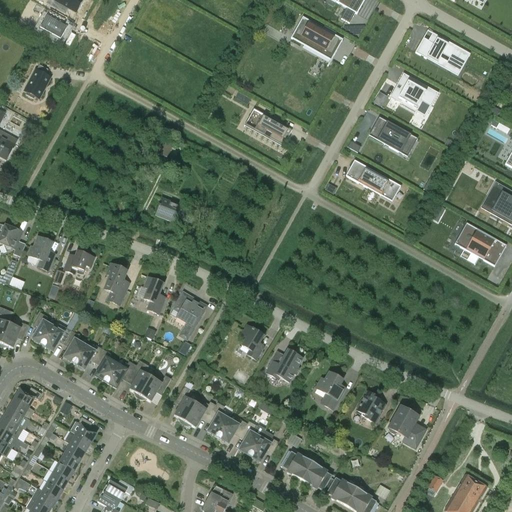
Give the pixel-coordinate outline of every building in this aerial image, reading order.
[(65,16),(66,15),(63,14),(66,9),(68,11),(68,9),(69,10),(76,14),(83,0),(48,0),(45,5),(65,16)] [(349,25),(355,14),(357,15),(358,13),(358,12),(361,6),(353,0),(330,0),(346,9),(340,20),(349,25)] [(49,11),(39,30),(60,42),(68,29),(63,26),(65,20),(49,11)] [(334,36),(302,18),(294,34),(306,41),(303,46),(331,62),(337,51),(328,47),(334,36)] [(423,40),(423,39),(415,54),(426,60),(427,58),(430,59),(434,62),(437,63),(440,59),(442,55),(449,59),(447,63),(457,69),(460,63),(463,64),(468,56),(469,57),(470,55),(456,47),(454,50),(447,46),(449,44),(432,34),(431,35),(432,35),(428,42),(427,44),(423,41),(423,40)] [(48,71),(39,66),(36,72),(36,71),(24,93),(27,94),(26,96),(33,100),(34,98),(38,100),(50,79),(45,76),(48,71)] [(396,89),(391,98),(415,112),(421,101),(430,106),(436,95),(437,95),(403,76),(398,85),(403,87),(400,92),(396,89)] [(507,92),(511,83),(511,78),(507,76),(501,88),(507,92)] [(248,107),(251,101),(239,94),(235,100),(248,107)] [(381,109),(384,103),(376,99),(373,104),(381,109)] [(491,108),(488,114),(495,118),(498,112),(491,108)] [(282,148),(292,131),(263,115),(254,130),(264,136),(266,131),(271,134),(269,139),(283,146),(282,148)] [(419,140),(402,131),(402,132),(396,129),(396,128),(380,119),(374,130),(371,137),(386,145),(385,146),(402,155),(407,145),(414,149),(419,140)] [(0,156),(7,160),(15,145),(0,137),(0,156)] [(156,154),(167,158),(174,141),(163,137),(156,154)] [(361,148),(350,142),(347,148),(357,154),(361,148)] [(354,162),(345,177),(392,203),(400,188),(354,162)] [(337,190),(329,185),(325,191),(334,196),(337,190)] [(511,226),(511,194),(496,185),(490,196),(493,197),(485,211),(503,221),(504,218),(510,222),(508,224),(511,226)] [(192,225),(197,213),(162,199),(155,216),(177,225),(179,220),(192,225)] [(438,207),(431,220),(437,224),(445,211),(438,207)] [(466,224),(454,245),(494,268),(506,247),(466,224)] [(0,245),(4,247),(6,253),(13,250),(15,251),(20,239),(17,238),(15,234),(17,231),(5,226),(4,227),(0,225),(0,245)] [(55,256),(49,253),(52,244),(37,238),(33,249),(31,248),(27,257),(40,262),(37,268),(48,273),(55,256)] [(73,263),(68,261),(64,272),(74,276),(76,270),(83,273),(85,267),(90,269),(94,259),(77,253),(73,263)] [(129,285),(122,282),(126,273),(111,266),(107,276),(110,277),(104,291),(111,294),(107,302),(119,307),(129,285)] [(0,285),(7,289),(10,281),(15,270),(8,268),(4,278),(3,279),(0,278),(0,285)] [(58,271),(53,284),(60,286),(64,274),(58,271)] [(165,299),(159,297),(163,285),(148,279),(144,289),(147,291),(143,301),(150,303),(146,311),(159,316),(165,299)] [(179,337),(187,342),(200,318),(198,317),(201,312),(196,309),(198,306),(193,303),(194,301),(183,294),(173,310),(179,314),(176,319),(186,325),(179,337)] [(88,319),(91,312),(85,310),(82,316),(88,319)] [(31,341),(42,347),(53,328),(45,323),(47,318),(40,314),(33,326),(38,329),(31,341)] [(0,347),(0,348),(9,325),(2,322),(4,317),(0,315),(0,347)] [(6,348),(7,347),(13,350),(18,337),(23,339),(28,327),(22,324),(20,329),(9,325),(0,348),(1,348),(2,349),(3,349),(5,348),(6,348)] [(264,348),(259,345),(264,337),(247,327),(241,336),(246,339),(241,347),(249,352),(246,356),(256,362),(264,348)] [(62,333),(53,328),(42,347),(53,353),(60,341),(65,344),(72,333),(64,328),(62,333)] [(148,331),(145,338),(152,341),(155,334),(148,331)] [(74,365),(85,346),(76,341),(79,337),(72,333),(65,344),(70,347),(63,359),(74,365)] [(185,356),(191,347),(184,343),(179,352),(185,356)] [(93,351),(85,346),(74,365),(84,372),(91,360),(96,363),(103,351),(96,347),(93,351)] [(105,384),(116,365),(108,360),(110,355),(103,351),(96,363),(101,366),(95,378),(105,384)] [(297,369),(302,360),(294,355),(295,354),(291,351),(290,353),(287,351),(279,366),(272,362),(265,374),(272,378),(274,376),(289,384),(294,375),(296,376),(299,370),(297,369)] [(137,399),(138,400),(151,378),(144,374),(149,367),(139,362),(136,367),(131,376),(136,379),(129,391),(135,394),(135,395),(136,397),(136,398),(137,399)] [(123,368),(116,365),(105,384),(116,390),(123,378),(128,381),(131,376),(136,367),(129,363),(127,365),(125,364),(123,368)] [(333,412),(344,392),(338,389),(342,381),(329,374),(325,382),(321,380),(316,390),(326,396),(321,405),(333,412)] [(161,384),(151,378),(138,400),(140,400),(141,401),(143,401),(145,400),(151,403),(158,392),(163,395),(171,380),(165,377),(161,384)] [(183,426),(195,404),(186,399),(190,391),(184,388),(175,402),(180,405),(174,417),(179,420),(179,421),(180,422),(180,423),(181,424),(182,425),(183,426)] [(14,400),(29,409),(34,399),(38,401),(41,395),(31,389),(27,395),(20,390),(14,400)] [(367,393),(356,412),(366,417),(364,419),(375,425),(385,406),(376,401),(377,399),(367,393)] [(23,418),(29,409),(14,400),(9,410),(23,418)] [(65,403),(59,413),(66,417),(72,407),(65,403)] [(202,408),(195,404),(183,426),(184,426),(185,427),(186,427),(188,427),(189,426),(190,426),(195,429),(202,418),(207,421),(209,418),(215,406),(210,403),(208,406),(205,404),(202,408)] [(207,433),(217,439),(229,420),(222,417),(225,412),(223,411),(224,408),(217,404),(215,406),(209,418),(214,421),(207,433)] [(400,408),(388,430),(389,430),(390,433),(393,435),(397,434),(405,439),(403,443),(415,450),(425,432),(414,425),(418,418),(400,408)] [(18,427),(23,418),(9,410),(3,419),(18,427)] [(0,430),(12,437),(18,427),(3,419),(0,424),(0,430)] [(69,432),(76,436),(90,445),(96,435),(88,430),(92,425),(81,419),(78,425),(75,423),(69,432)] [(290,429),(294,423),(286,419),(282,424),(290,429)] [(237,425),(229,420),(217,439),(228,445),(235,434),(240,437),(247,425),(240,421),(237,425)] [(247,425),(240,437),(245,439),(238,451),(249,458),(264,431),(265,430),(258,426),(257,427),(249,422),(247,425)] [(327,430),(321,427),(318,433),(323,436),(327,430)] [(17,440),(12,437),(0,430),(0,442),(12,450),(17,440)] [(273,436),(264,431),(249,458),(260,464),(267,452),(272,455),(279,443),(271,439),(273,436)] [(56,437),(52,435),(48,432),(45,437),(49,440),(49,439),(54,442),(56,437)] [(85,454),(90,445),(76,436),(69,432),(64,442),(70,446),(85,454)] [(291,435),(286,444),(296,449),(301,441),(291,435)] [(6,459),(12,450),(0,442),(0,455),(1,456),(6,459)] [(79,464),(85,454),(70,446),(65,455),(71,459),(79,464)] [(327,473),(302,458),(297,455),(296,456),(289,452),(280,467),(287,472),(286,473),(317,491),(317,490),(323,493),(324,491),(325,492),(332,480),(331,479),(332,477),(327,474),(327,473)] [(71,459),(65,455),(59,465),(73,473),(79,464),(71,459)] [(59,465),(53,474),(68,483),(73,473),(59,465)] [(48,484),(62,492),(68,483),(53,474),(48,484)] [(436,494),(443,482),(434,477),(427,489),(436,494)] [(473,511),(486,490),(465,477),(444,511),(473,511)] [(330,499),(352,511),(373,511),(378,505),(371,500),(372,499),(341,481),(340,482),(335,479),(334,481),(332,480),(325,492),(327,493),(326,495),(331,498),(330,499)] [(106,486),(102,492),(120,503),(125,494),(129,496),(133,489),(122,482),(119,487),(110,482),(107,487),(106,486)] [(42,493),(57,502),(62,492),(48,484),(42,493)] [(380,486),(375,495),(385,501),(390,492),(380,486)] [(209,497),(205,503),(224,511),(233,495),(216,488),(217,487),(216,487),(212,492),(209,497)] [(0,494),(3,496),(8,498),(11,492),(4,488),(0,494)] [(51,510),(57,502),(42,493),(37,490),(31,500),(37,503),(52,511),(51,510)] [(11,492),(8,498),(12,501),(13,501),(17,495),(11,492)] [(115,511),(120,503),(102,492),(99,498),(100,499),(97,504),(106,509),(104,511),(115,511)] [(148,500),(145,506),(156,511),(159,504),(148,500)] [(255,500),(252,506),(262,511),(263,511),(267,507),(255,500)] [(51,511),(52,511),(37,503),(31,511),(51,511)] [(224,511),(205,503),(203,509),(201,511),(224,511)]
